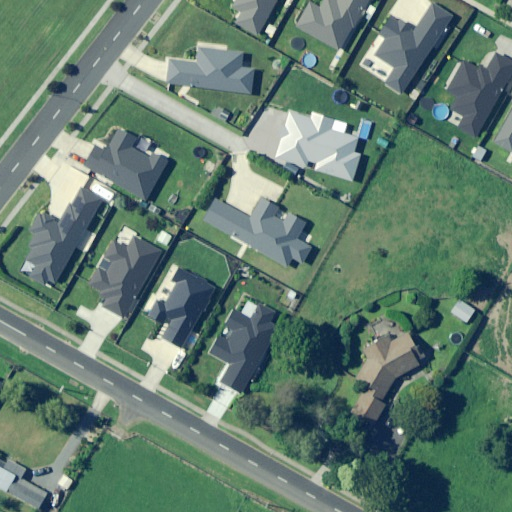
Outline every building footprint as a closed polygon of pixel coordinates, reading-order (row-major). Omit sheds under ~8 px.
[(256,36),(276,0),(235,0),(231,7),(242,12),(235,25),(256,36)] [(297,25),(341,52),(365,12),(362,11),(368,0),(338,0),(337,2),(333,0),(323,0),(319,7),(310,2),(297,25)] [(386,82),(402,92),(454,15),(435,3),(416,31),(394,16),(381,35),(387,38),(376,54),(396,67),(386,82)] [(170,59),(167,84),(251,93),(254,70),(241,68),(242,53),(199,48),(197,62),(170,59)] [(481,67),(479,70),(463,61),(445,92),(455,98),(450,107),(450,113),(445,122),(473,138),(511,70),(511,62),(495,53),(486,70),(481,67)] [(511,99),(511,102),(511,108),(493,143),(511,153),(511,99)] [(290,111),(277,157),(353,179),(360,155),(355,154),(360,137),(345,133),(348,124),(313,113),(312,118),(290,111)] [(97,147),(86,167),(146,201),(168,162),(152,153),(149,158),(131,148),(136,139),(120,130),(107,153),(97,147)] [(52,287),(102,200),(81,188),(71,205),(69,204),(60,220),(42,210),(31,230),(37,233),(30,244),(35,247),(28,259),(36,264),(30,274),(52,287)] [(216,198),(204,219),(288,267),(293,258),(303,264),(312,248),(296,239),(306,221),(289,212),(284,222),(273,216),(279,206),(262,196),(250,218),(216,198)] [(104,291),(99,301),(126,317),(163,252),(136,237),(131,247),(118,240),(93,284),(104,291)] [(181,347),(215,287),(180,267),(173,280),(177,282),(164,304),(158,300),(149,316),(161,323),(164,316),(172,320),(163,337),(181,347)] [(467,304),(459,299),(450,312),(468,324),(477,311),(467,304)] [(221,383),(240,394),(278,327),(270,322),(275,312),(260,304),(251,319),(234,310),(226,324),(236,329),(229,341),(219,336),(210,352),(232,364),(221,383)] [(395,379),(424,361),(408,332),(393,341),(388,334),(363,351),(368,358),(354,380),(365,386),(350,413),(374,426),(386,405),(380,402),(395,379)] [(0,489),(6,492),(8,488),(41,506),(48,493),(21,479),(26,469),(20,466),(7,459),(4,464),(0,461),(0,489)]
